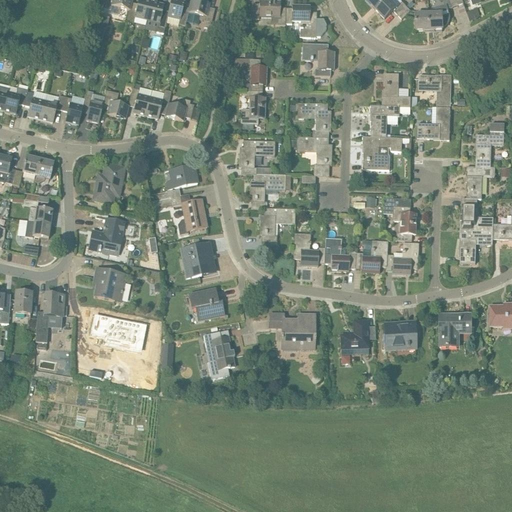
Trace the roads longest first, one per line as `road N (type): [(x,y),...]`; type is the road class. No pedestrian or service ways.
road 1 (residential): [(434,297),(387,301),(263,281),(236,252),(214,163),(191,144),(67,148)]
road 2 (track): [(0,417),(234,511)]
road 3 (residential): [(511,19),(427,57),(377,47)]
road 4 (residential): [(434,297),(437,164)]
